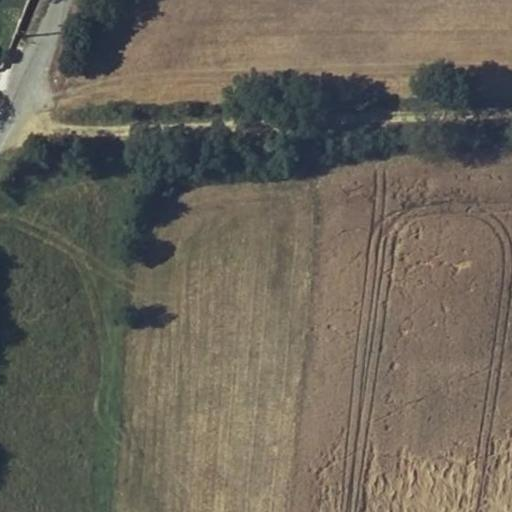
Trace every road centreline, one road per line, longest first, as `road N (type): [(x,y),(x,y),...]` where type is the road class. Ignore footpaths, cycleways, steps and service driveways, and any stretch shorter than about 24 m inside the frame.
road 1 (track): [(511,113),(45,123),(5,106)]
road 2 (unclassified): [(45,0),(0,119)]
